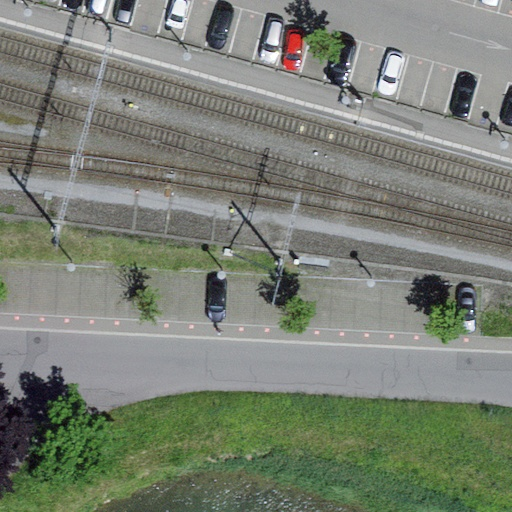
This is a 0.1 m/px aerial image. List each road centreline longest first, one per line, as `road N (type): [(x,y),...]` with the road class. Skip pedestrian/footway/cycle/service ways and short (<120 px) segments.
road 1 (residential): [(511,385),(209,372)]
road 2 (residential): [(209,372),(0,492)]
road 3 (residential): [(209,372),(0,358)]
